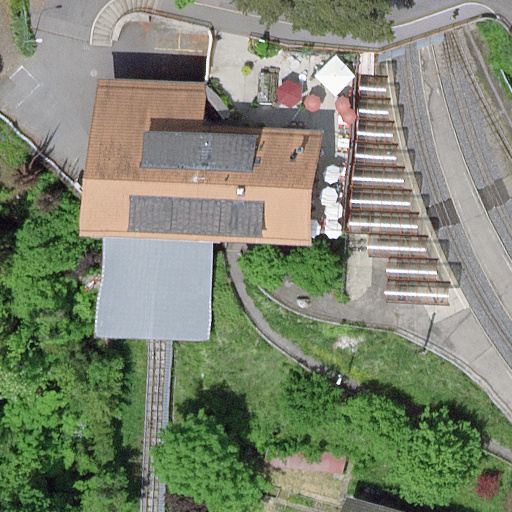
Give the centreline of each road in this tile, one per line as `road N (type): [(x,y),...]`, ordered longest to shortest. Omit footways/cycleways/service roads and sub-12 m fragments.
road 1 (motorway): [(0,129),(438,511)]
road 2 (motorway): [(511,80),(411,0)]
